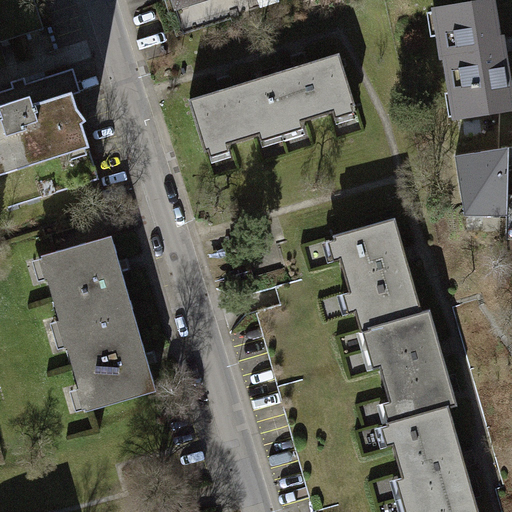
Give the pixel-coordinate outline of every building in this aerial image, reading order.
[(162,0),(169,22),(240,0),(162,0)] [(496,6),(435,16),(455,129),(511,118),(511,100),(503,46),(496,6)] [(344,59),(192,109),(211,166),(363,117),(344,59)] [(68,96),(0,116),(0,179),(85,154),(68,96)] [(509,144),(455,153),(465,212),(508,214),(508,196),(509,160),(509,144)] [(394,224),(335,241),(362,331),(421,314),(394,224)] [(108,244),(39,266),(85,415),(154,393),(108,244)] [(425,314),(365,331),(392,421),(452,404),(425,314)] [(447,411),(388,429),(413,511),(437,511),(474,501),(447,411)] [(475,511),(473,503),(441,511),(475,511)]
